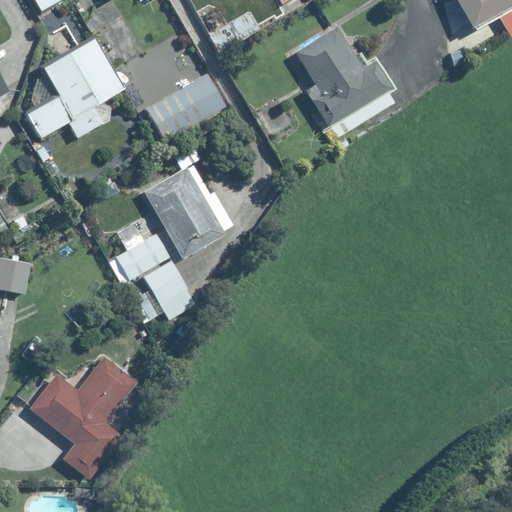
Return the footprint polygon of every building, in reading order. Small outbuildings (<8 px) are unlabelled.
[(35,0),(41,10),(58,0),(35,0)] [(511,0),(456,0),(469,26),(511,3),(511,0)] [(260,33),(248,13),(209,36),(221,57),(260,33)] [(338,27),(297,51),(316,84),(305,91),(324,124),(388,86),(373,60),(362,66),(338,27)] [(97,35),(38,67),(54,99),(24,115),(37,140),(68,124),(75,137),(104,122),(95,106),(126,90),(97,35)] [(208,73),(144,108),(162,141),(226,107),(208,73)] [(192,164),(143,193),(181,260),(236,228),(214,190),(209,193),(192,164)] [(108,262),(122,285),(171,255),(158,233),(108,262)] [(32,263),(0,257),(0,290),(26,295),(32,263)] [(172,262),(143,278),(159,306),(187,290),(172,262)] [(72,446),(61,459),(88,481),(123,438),(106,424),(140,384),(105,355),(77,388),(59,374),(29,410),(72,446)]
